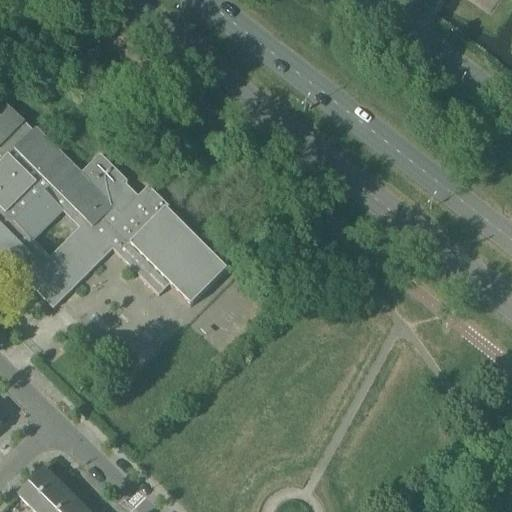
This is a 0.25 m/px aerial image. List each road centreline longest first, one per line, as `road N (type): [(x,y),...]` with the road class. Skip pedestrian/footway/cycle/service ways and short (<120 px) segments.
road 1 (trunk): [(123,0),(511,300)]
road 2 (trunk): [(511,239),(206,0)]
road 3 (unclassified): [(511,112),(362,0)]
road 4 (residential): [(141,511),(50,423)]
